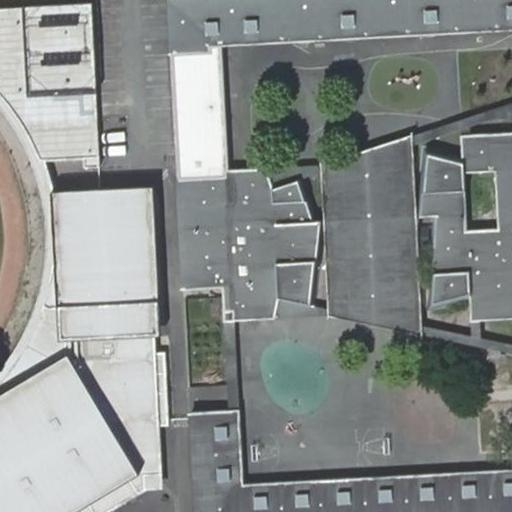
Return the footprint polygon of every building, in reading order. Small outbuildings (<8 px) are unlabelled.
[(101,160),(86,0),(49,0),(0,3),(0,51),(8,59),(12,58),(12,66),(0,66),(0,91),(1,93),(13,107),(26,127),(36,145),(41,155),(85,152),(86,161),(101,160)] [(511,468),(247,484),(243,409),(232,410),(194,412),(199,511),(511,511),(511,0),(215,0),(170,3),(173,57),(212,55),(211,48),(511,30),(511,133),(472,135),(473,161),(465,161),(464,157),(424,146),(417,218),(437,217),(436,225),(432,225),(429,314),(472,300),(473,299),(473,294),(481,293),(482,319),(511,317),(511,468)] [(0,103),(9,113),(22,133),(32,153),(43,188),(46,213),(46,237),(44,262),(39,286),(32,309),(22,332),(10,353),(0,367),(0,386),(16,367),(30,344),(40,325),(47,307),(53,282),(58,251),(59,226),(56,193),(55,188),(51,168),(47,155),(41,155),(36,145),(26,127),(13,107),(1,93),(0,91),(0,103)] [(511,104),(323,166),(268,169),(275,190),(306,179),(324,174),(326,223),(331,309),(319,306),(282,298),(278,318),(332,315),(511,353),(511,344),(483,338),(482,319),(481,293),(473,294),(473,299),(472,300),(474,336),(423,326),(417,218),(413,147),(462,130),(463,157),(464,157),(465,161),(473,161),(472,135),(471,127),(497,119),(511,117),(511,104)] [(228,178),(181,180),(182,209),(231,206),(232,227),(184,231),(187,291),(225,289),(226,311),(236,311),(236,320),(238,320),(278,318),(282,298),(319,306),(326,223),(321,222),(306,179),(275,190),(268,169),(227,172),(228,178)] [(155,321),(147,180),(55,187),(56,193),(59,226),(58,251),(53,282),(47,307),(40,325),(30,344),(16,367),(0,386),(0,511),(98,511),(143,485),(142,472),(158,471),(156,422),(165,421),(161,348),(152,349),(150,321),(155,321)] [(231,206),(182,209),(184,231),(232,227),(231,206)] [(226,311),(232,410),(243,409),(238,320),(236,320),(236,311),(226,311)]
